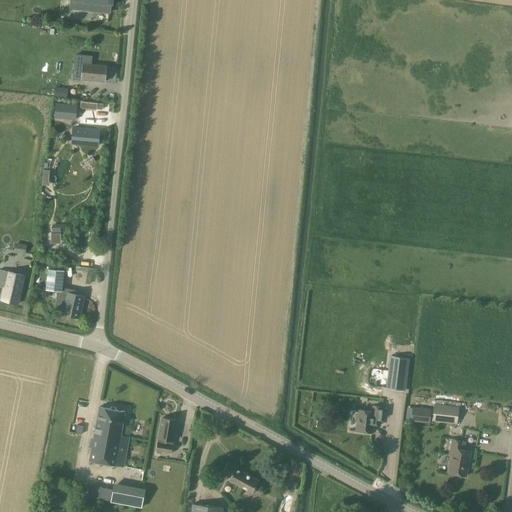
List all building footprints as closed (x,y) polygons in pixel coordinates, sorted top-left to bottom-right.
[(71,0),(70,8),(110,13),(111,5),(113,5),(113,0),(71,0)] [(83,63),(82,80),(105,82),(107,66),(83,63)] [(55,88),(54,96),(66,98),(67,90),(55,88)] [(57,116),(77,118),(79,104),(59,102),(57,116)] [(75,128),(73,143),(85,144),(97,145),(98,130),(74,127),(74,128),(75,128)] [(16,242),(14,251),(25,253),(27,244),(16,242)] [(0,285),(4,287),(1,300),(18,304),(25,276),(0,269),(0,285)] [(64,271),(48,269),(46,289),(59,291),(62,291),(62,287),(64,271)] [(67,293),(62,314),(79,318),(84,297),(67,293)] [(390,356),(386,388),(405,390),(409,359),(390,356)] [(434,404),(432,421),(457,424),(459,407),(434,404)] [(359,410),(356,430),(372,432),(374,420),(381,421),(382,407),(373,406),(373,411),(359,410)] [(124,466),(129,437),(121,435),(125,412),(99,407),(89,460),(124,466)] [(413,407),(411,421),(429,423),(431,409),(413,407)] [(171,453),(173,441),(177,421),(162,418),(159,438),(157,450),(171,453)] [(451,455),(448,473),(466,476),(471,450),(463,449),(464,441),(452,439),(450,455),(451,455)] [(229,480),(252,492),(259,480),(237,468),(237,467),(228,461),(222,472),(230,476),(229,480)] [(297,484),(291,481),(287,487),(293,491),(297,484)] [(142,507),(146,488),(114,482),(113,489),(101,486),(98,499),(142,507)]
